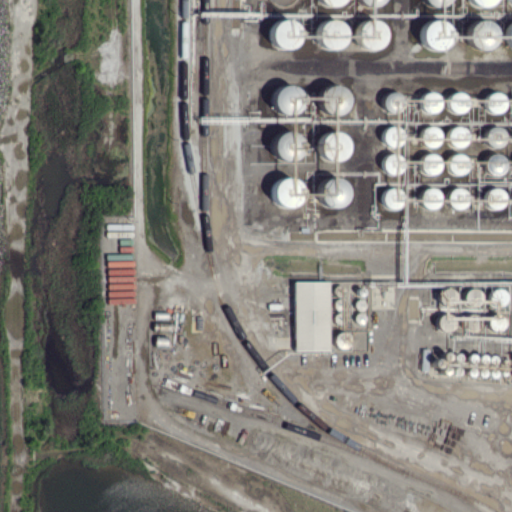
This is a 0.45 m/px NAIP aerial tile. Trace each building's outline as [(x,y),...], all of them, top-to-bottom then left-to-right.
[(465,0),(465,2),(490,8),(491,0),(465,0)] [(343,34),(346,25),(322,16),(313,40),(338,50),(344,35),(343,34)] [(270,21),(271,48),(298,46),(297,19),(270,21)] [(357,46),(384,44),(383,20),(356,21),(357,46)] [(451,23),(423,21),(421,47),(449,49),(451,23)] [(467,47),(494,46),(493,21),(466,21),(467,47)] [(511,22),(501,36),(511,44),(511,22)] [(299,108),(298,85),(272,86),(272,109),(299,108)] [(345,114),(346,86),(320,85),(319,113),(345,114)] [(401,109),(401,91),(384,92),(384,110),(401,109)] [(439,92),(420,92),(420,112),(439,112),(439,92)] [(467,111),(467,92),(448,92),(447,111),(467,111)] [(484,94),(487,113),(505,110),(502,92),(484,94)] [(423,147),(440,144),(437,125),(420,128),(423,147)] [(467,127),(447,126),(447,145),(467,146),(467,127)] [(319,131),(318,159),(345,160),(346,132),(319,131)] [(285,156),(286,132),(273,132),(272,155),(285,156)] [(397,160),(396,153),(384,156),(386,171),(391,170),(390,161),(397,160)] [(421,174),(439,173),(438,153),(420,154),(421,174)] [(503,153),(484,154),(485,174),(504,173),(503,153)] [(447,155),(448,174),(467,173),(466,154),(447,155)] [(272,178),(273,206),(299,205),(298,177),(272,178)] [(328,192),(321,192),(320,204),(345,205),(346,180),(329,179),(328,192)] [(421,207),(439,206),(438,187),(420,188),(421,207)] [(466,188),(447,188),(448,207),(466,207),(466,188)] [(328,281),(293,281),(294,351),(329,350),(328,281)]
